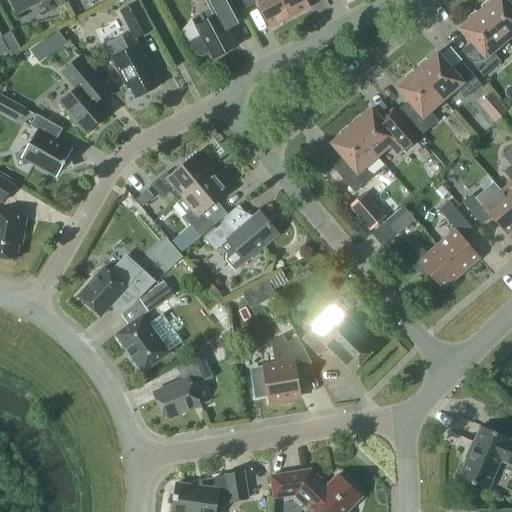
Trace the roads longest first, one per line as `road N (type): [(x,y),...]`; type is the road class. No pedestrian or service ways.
road 1 (residential): [(448,373),(226,101)]
road 2 (residential): [(31,309),(113,163),(226,101)]
road 3 (residential): [(135,457),(406,415)]
road 4 (residential): [(226,101),(299,49),(396,0)]
road 5 (residential): [(31,309),(79,348),(115,399),(135,457)]
